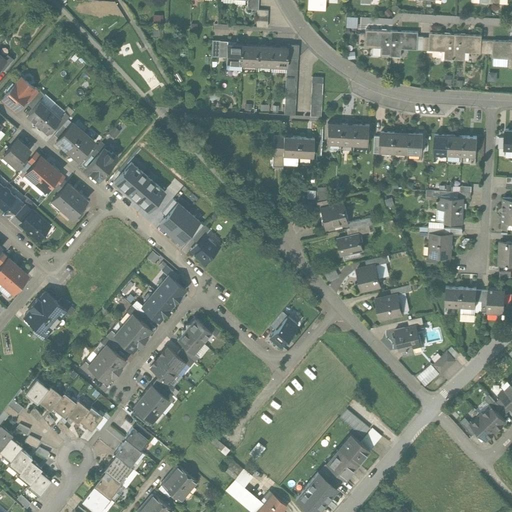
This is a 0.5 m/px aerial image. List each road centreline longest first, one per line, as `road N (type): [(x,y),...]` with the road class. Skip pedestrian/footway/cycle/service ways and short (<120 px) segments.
road 1 (residential): [(304,31),(383,90),(491,101)]
road 2 (residential): [(118,0),(187,112),(158,112)]
road 3 (residential): [(477,259),(491,101)]
road 4 (residential): [(337,308),(434,410)]
road 5 (residential): [(102,197),(0,106)]
road 6 (residential): [(347,511),(434,410)]
road 7 (residential): [(200,296),(116,388)]
